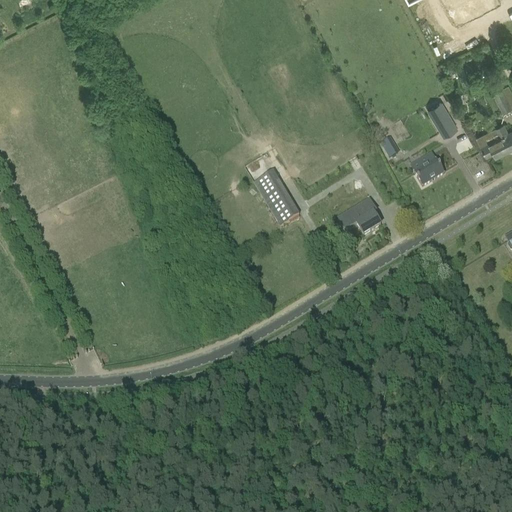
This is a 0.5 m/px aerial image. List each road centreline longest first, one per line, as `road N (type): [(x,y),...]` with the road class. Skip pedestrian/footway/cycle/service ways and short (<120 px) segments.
road 1 (tertiary): [(0,379),(93,381),(182,365),(263,331),(511,183)]
road 2 (track): [(39,511),(43,381)]
